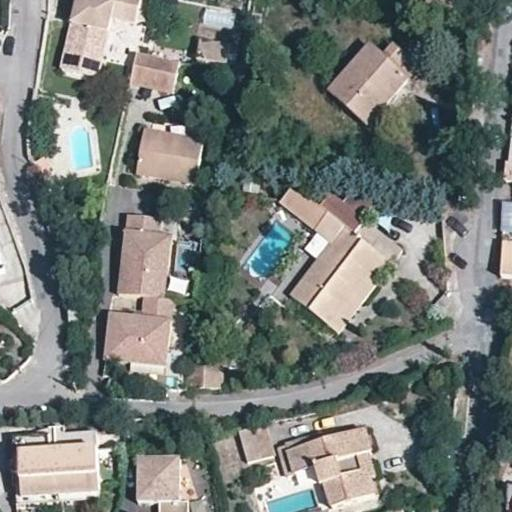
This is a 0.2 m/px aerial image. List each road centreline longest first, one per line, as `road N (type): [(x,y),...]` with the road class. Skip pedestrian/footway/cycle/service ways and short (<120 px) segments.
road 1 (residential): [(47,399),(206,415),(281,407),(489,326)]
road 2 (residential): [(47,399),(52,304),(11,161),(26,0)]
road 3 (residential): [(501,0),(486,236),(489,326)]
road 4 (residential): [(489,326),(474,511)]
